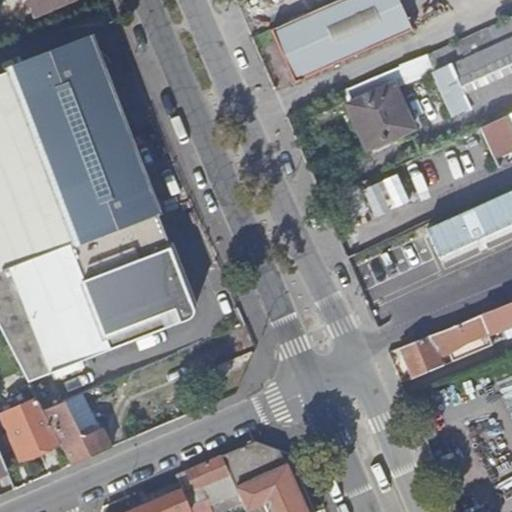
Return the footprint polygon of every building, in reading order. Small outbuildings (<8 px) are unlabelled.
[(28,0),(34,15),(71,0),(28,0)] [(397,0),(336,0),(271,29),(294,80),(410,29),(397,0)] [(434,74),(452,116),(511,88),(511,18),(437,52),(437,53),(429,57),(436,73),(434,74)] [(0,218),(138,167),(95,54),(93,52),(91,51),(88,50),(86,51),(67,58),(64,50),(0,74),(0,218)] [(393,84),(347,105),(367,148),(413,127),(393,84)] [(511,112),(480,127),(499,167),(511,160),(511,112)] [(0,272),(151,213),(149,204),(152,203),(138,167),(0,218),(0,272)] [(172,258),(163,234),(155,212),(151,213),(0,272),(0,324),(1,326),(172,258)] [(172,258),(1,326),(29,383),(189,322),(191,320),(191,319),(192,318),(193,316),(193,314),(172,258)] [(511,301),(495,309),(502,327),(511,322),(511,301)] [(401,348),(408,363),(414,378),(443,366),(436,347),(480,329),(475,316),(401,348)] [(43,410),(32,388),(13,395),(19,406),(1,413),(20,459),(59,442),(43,410)] [(64,402),(43,410),(59,442),(71,465),(111,448),(101,429),(83,437),(64,402)] [(254,441),(222,455),(237,491),(246,511),(307,511),(283,452),(271,447),(254,441)] [(237,491),(222,455),(187,470),(195,488),(184,493),(189,506),(210,497),(212,501),(237,491)] [(191,511),(189,506),(184,493),(182,489),(142,506),(144,511),(191,511)]
